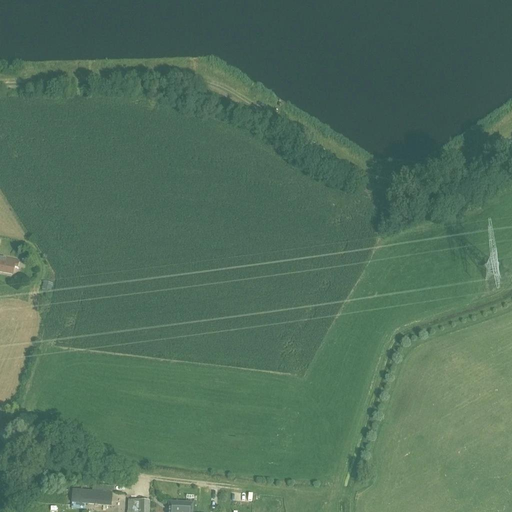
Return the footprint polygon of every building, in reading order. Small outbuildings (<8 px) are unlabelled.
[(17,267),(18,261),(0,257),(0,271),(12,274),(14,267),(17,267)] [(42,290),(51,291),(53,283),(44,282),(42,290)] [(71,504),(111,507),(112,493),(71,489),(71,504)] [(149,511),(149,501),(128,500),(127,511),(149,511)] [(192,511),(193,504),(169,503),(168,511),(192,511)]
